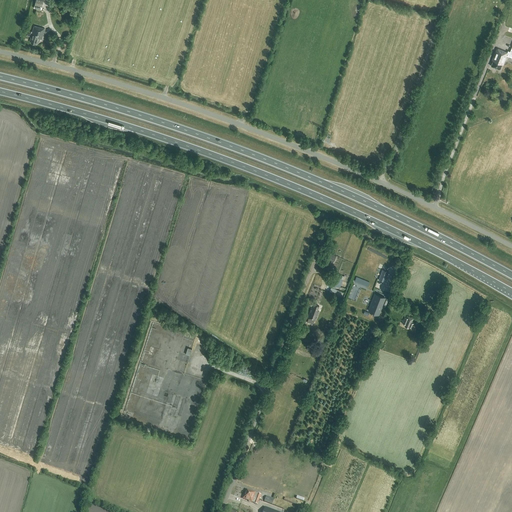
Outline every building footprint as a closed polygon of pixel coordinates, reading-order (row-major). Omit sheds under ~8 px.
[(41,10),(44,1),(43,0),(35,0),(34,8),(41,10)] [(42,39),(44,29),(34,26),(30,40),(31,40),(31,42),(36,44),(37,38),(42,39)] [(492,60),(493,61),(491,66),(500,70),(502,64),(503,65),(507,53),(497,49),(492,60)] [(382,269),(379,275),(378,280),(385,282),(387,278),(389,272),(382,269)] [(342,283),(343,280),(335,277),(334,280),(332,285),(340,288),(342,283)] [(354,279),(353,283),(364,287),(366,284),(359,281),(354,279)] [(369,311),(378,315),(385,298),(375,294),(374,297),(376,298),(372,306),(371,306),(369,311)] [(315,320),(319,311),(317,310),(319,305),(314,304),(313,307),(312,306),(308,317),(315,320)] [(412,323),(414,318),(408,316),(405,324),(406,325),(406,327),(409,328),(411,322),(412,323)] [(259,500),(261,495),(258,494),(257,494),(255,493),(252,492),(247,491),(246,491),(245,493),(245,494),(245,495),(259,500)] [(259,500),(245,495),(244,496),(243,497),(244,498),(244,499),(249,500),(248,501),(251,502),(254,503),(257,505),(259,500)] [(272,505),(274,499),(266,496),(264,502),(272,505)]
